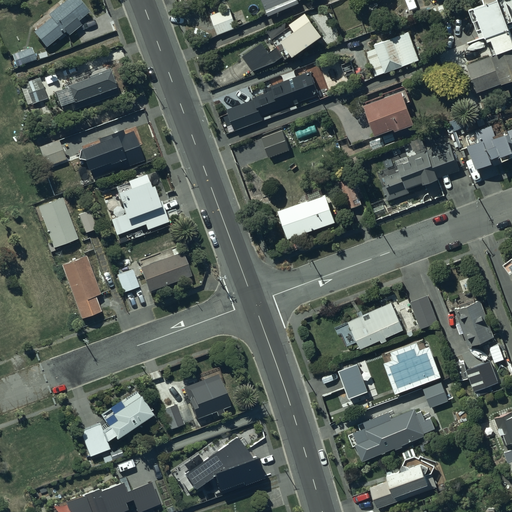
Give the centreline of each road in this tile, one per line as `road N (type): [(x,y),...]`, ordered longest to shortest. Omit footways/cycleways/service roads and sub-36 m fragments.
road 1 (residential): [(142,0),(253,302)]
road 2 (residential): [(511,211),(253,302)]
road 3 (residential): [(253,302),(0,398)]
road 4 (residential): [(253,302),(322,511)]
